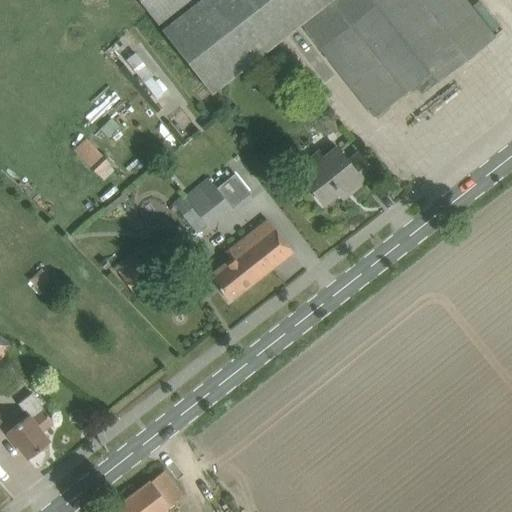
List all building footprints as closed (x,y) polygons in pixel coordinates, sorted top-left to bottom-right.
[(138,0),(161,28),(171,41),(214,89),(277,42),(302,23),(375,116),(415,85),(422,94),(438,82),(494,37),(464,0),(138,0)] [(73,151),(97,178),(110,166),(85,139),(73,151)] [(303,174),(300,176),(323,204),(348,184),(352,190),(374,173),(358,153),(348,161),(337,147),(321,159),(316,153),(298,167),(303,174)] [(207,181),(175,206),(185,219),(197,210),(209,226),(230,210),(207,181)] [(209,275),(217,285),(229,301),(292,251),(267,220),(238,243),(233,237),(220,246),(230,259),(209,275)] [(116,270),(133,292),(152,278),(135,255),(116,270)] [(28,281),(42,296),(54,284),(40,269),(28,281)] [(0,362),(12,348),(0,338),(0,362)] [(28,416),(7,433),(15,443),(27,458),(49,440),(42,431),(53,422),(31,394),(18,404),(28,416)]
